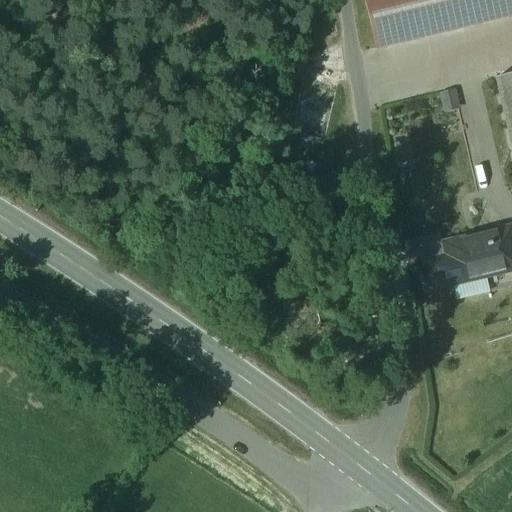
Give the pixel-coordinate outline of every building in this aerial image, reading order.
[(385,0),(364,0),(372,49),(394,44),(385,0)] [(477,0),(385,0),(394,44),(483,23),(477,0)] [(511,0),(477,0),(483,23),(511,15),(511,0)] [(511,74),(494,79),(511,156),(511,74)] [(458,89),(442,94),(447,113),(463,109),(458,89)] [(511,243),(509,229),(481,235),(481,236),(442,245),(452,285),(511,270),(511,243)]
